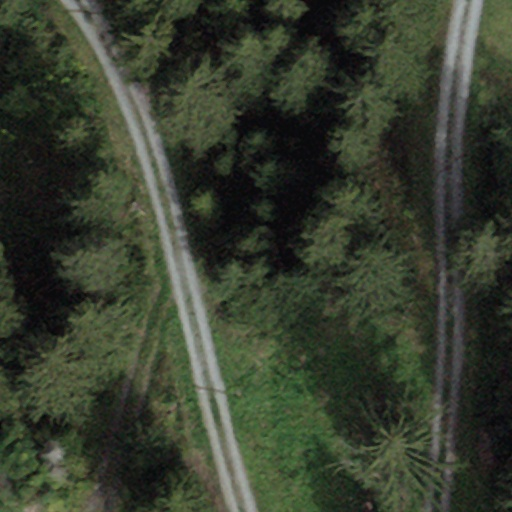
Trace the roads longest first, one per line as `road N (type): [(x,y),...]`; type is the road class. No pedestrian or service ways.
road 1 (track): [(62,0),(120,80),(154,168),(243,511)]
road 2 (track): [(429,511),(450,306),(451,104),(468,0)]
